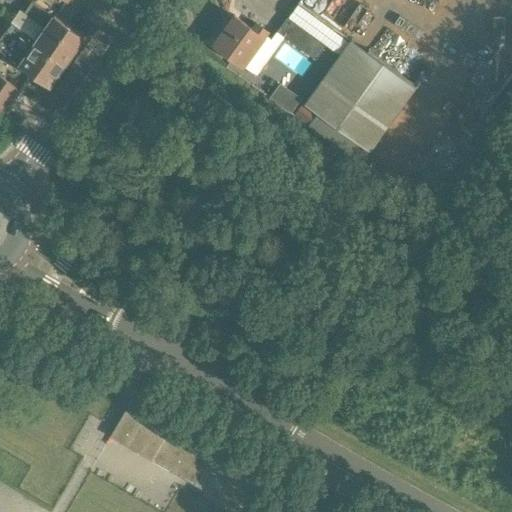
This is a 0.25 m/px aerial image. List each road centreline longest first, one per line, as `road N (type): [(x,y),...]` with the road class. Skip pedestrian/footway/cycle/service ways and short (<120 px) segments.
road 1 (residential): [(440,511),(291,430),(22,250)]
road 2 (track): [(511,304),(372,294),(279,302),(209,376)]
road 3 (secondary): [(8,190),(143,0)]
